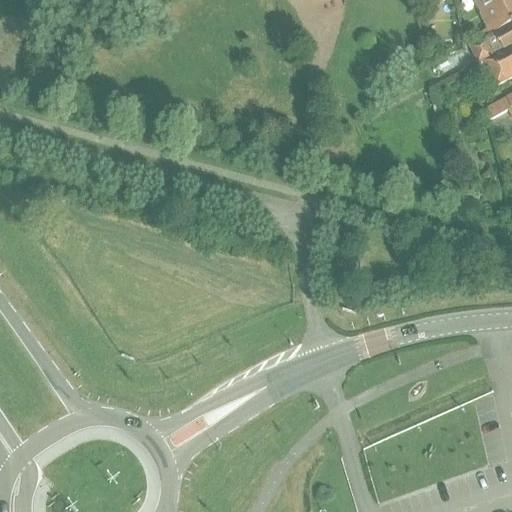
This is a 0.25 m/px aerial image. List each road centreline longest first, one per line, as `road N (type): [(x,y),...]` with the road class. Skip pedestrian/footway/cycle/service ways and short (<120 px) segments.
road 1 (secondary): [(324,362),(430,330),(511,321)]
road 2 (primary): [(84,419),(0,302)]
road 3 (unclassified): [(324,362),(302,224)]
